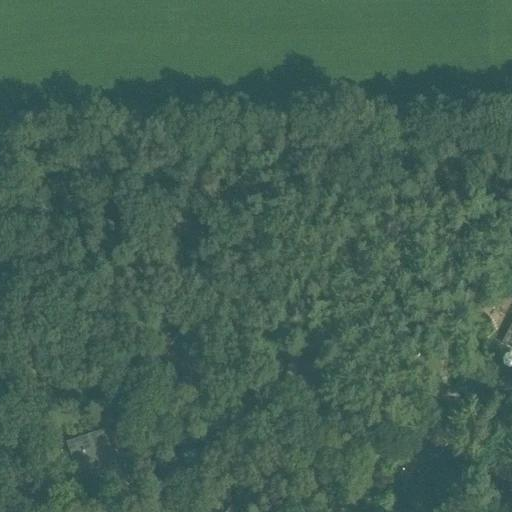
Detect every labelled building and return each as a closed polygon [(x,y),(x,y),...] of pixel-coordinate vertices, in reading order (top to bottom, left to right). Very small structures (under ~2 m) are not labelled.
[(166,355),(192,372),(215,338),(189,320),(166,355)] [(511,326),(502,345),(511,350),(511,326)] [(294,378),(325,385),(331,357),(301,350),(294,378)] [(421,370),(430,392),(449,384),(452,392),(461,388),(451,363),(441,367),(439,362),(421,370)] [(412,441),(438,459),(454,436),(428,418),(412,441)] [(69,444),(78,469),(109,458),(100,433),(69,444)]
